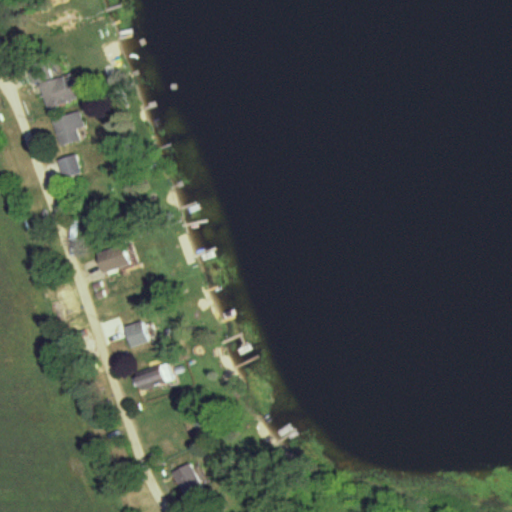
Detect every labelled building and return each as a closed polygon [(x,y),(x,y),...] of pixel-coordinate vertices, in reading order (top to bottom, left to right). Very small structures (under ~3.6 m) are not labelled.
[(52,109),(86,99),(78,73),(44,83),(52,109)] [(82,129),(90,127),(85,110),(55,120),(65,147),(86,140),(82,129)] [(66,179),(87,173),(81,154),(60,161),(66,179)] [(154,343),(149,321),(130,326),(135,347),(154,343)] [(173,381),(168,365),(140,374),(145,391),(173,381)] [(211,491),(194,462),(176,472),(192,501),(211,491)]
